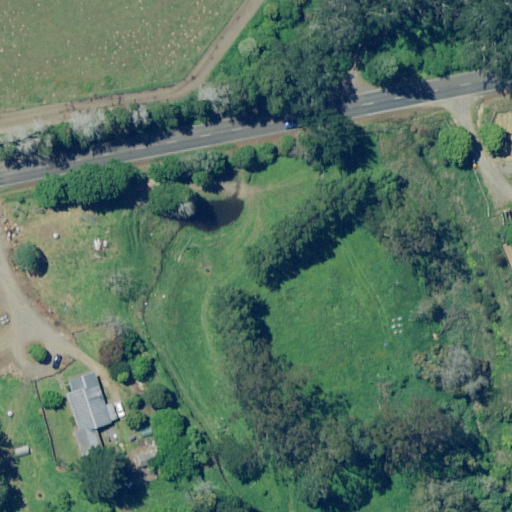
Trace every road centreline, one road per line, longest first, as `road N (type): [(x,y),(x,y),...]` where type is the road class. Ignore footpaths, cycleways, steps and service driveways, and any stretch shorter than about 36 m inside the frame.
road 1 (primary): [(0,177),(511,78)]
road 2 (track): [(253,0),(203,74),(175,89),(0,123)]
